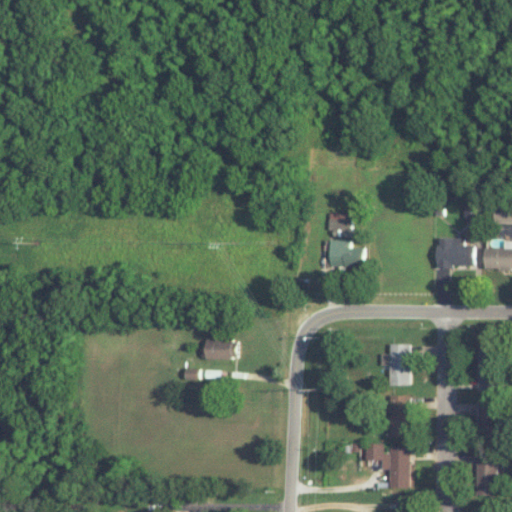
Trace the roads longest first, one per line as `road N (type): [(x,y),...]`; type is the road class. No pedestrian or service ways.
road 1 (tertiary): [(308,330),(341,310),(511,310)]
road 2 (residential): [(451,511),(448,311)]
road 3 (tertiary): [(292,511),(298,356),(308,330)]
